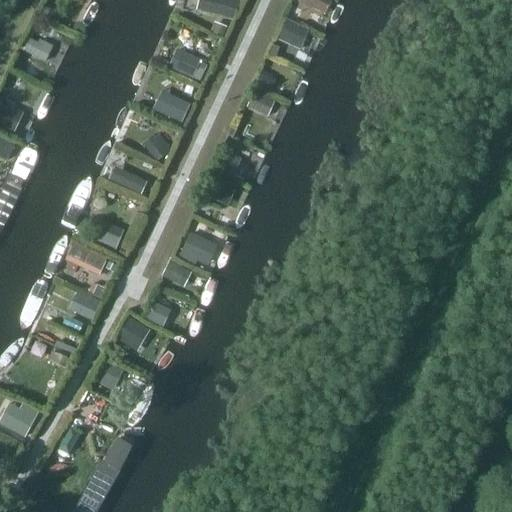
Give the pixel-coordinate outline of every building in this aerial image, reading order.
[(230,0),(204,0),(202,12),(222,17),(233,21),(239,4),(230,0)] [(295,0),(325,15),(332,0),(295,0)] [(292,47),(301,27),(285,20),(276,40),(292,47)] [(223,38),(227,27),(214,23),(210,33),(223,38)] [(27,40),(21,54),(44,64),(52,48),(38,42),(37,45),(27,40)] [(275,58),(279,49),(272,46),(268,56),(275,58)] [(201,61),(177,50),(169,68),(193,79),(194,76),(201,79),(207,67),(200,63),(201,61)] [(263,72),(256,88),(265,92),(272,76),(263,72)] [(255,90),(247,108),(260,114),(269,96),(255,90)] [(175,98),(166,117),(181,124),(190,105),(175,98)] [(0,129),(6,132),(16,110),(0,102),(0,129)] [(232,138),(237,129),(232,127),(228,136),(232,138)] [(160,137),(145,150),(156,164),(166,155),(169,148),(160,137)] [(24,149),(0,196),(0,237),(41,153),(24,149)] [(129,175),(123,187),(138,194),(144,182),(129,175)] [(212,188),(232,198),(237,186),(231,183),(218,176),(217,177),(212,175),(206,186),(212,188)] [(82,178),(56,230),(72,238),(95,186),(82,178)] [(109,225),(100,245),(115,251),(123,231),(109,225)] [(75,243),(66,261),(99,277),(108,259),(75,243)] [(201,267),(208,252),(188,243),(182,258),(201,267)] [(169,263),(162,277),(178,285),(186,271),(169,263)] [(76,295),(69,310),(90,320),(99,302),(85,295),(83,298),(76,295)] [(158,326),(166,309),(153,303),(145,320),(158,326)] [(130,319),(117,341),(131,349),(144,327),(130,319)] [(107,361),(96,384),(113,392),(124,369),(107,361)] [(24,405),(11,429),(24,437),(38,413),(24,405)] [(100,464),(82,499),(91,506),(112,472),(100,464)]
